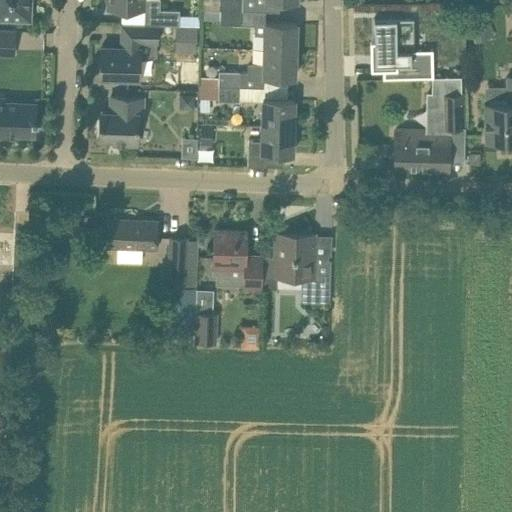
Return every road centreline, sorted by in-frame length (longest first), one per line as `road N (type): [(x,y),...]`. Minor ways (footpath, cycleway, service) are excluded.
road 1 (residential): [(336,175),(65,163)]
road 2 (residential): [(511,185),(336,175)]
road 3 (residential): [(336,175),(341,0)]
road 4 (residential): [(65,163),(67,0)]
